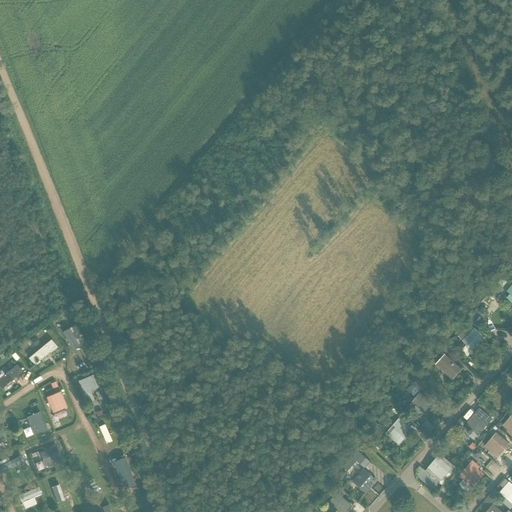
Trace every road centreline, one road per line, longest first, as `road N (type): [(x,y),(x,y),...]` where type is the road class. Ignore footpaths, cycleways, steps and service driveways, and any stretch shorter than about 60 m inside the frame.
road 1 (unclassified): [(84,286),(174,511)]
road 2 (track): [(0,79),(84,286)]
road 3 (track): [(511,156),(450,0)]
